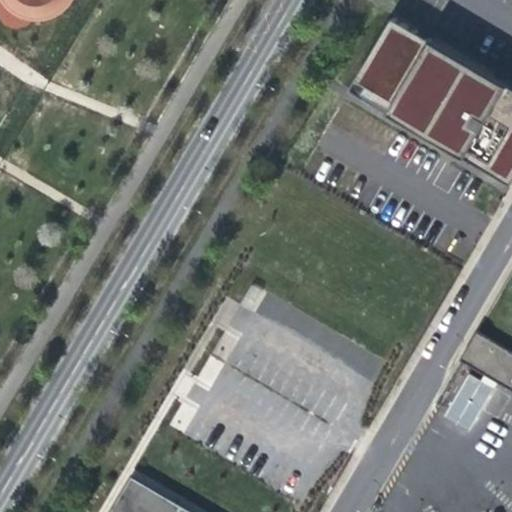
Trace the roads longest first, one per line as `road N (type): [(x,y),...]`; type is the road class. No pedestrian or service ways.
road 1 (tertiary): [(0,491),(288,0)]
road 2 (unclassified): [(511,229),(344,511)]
